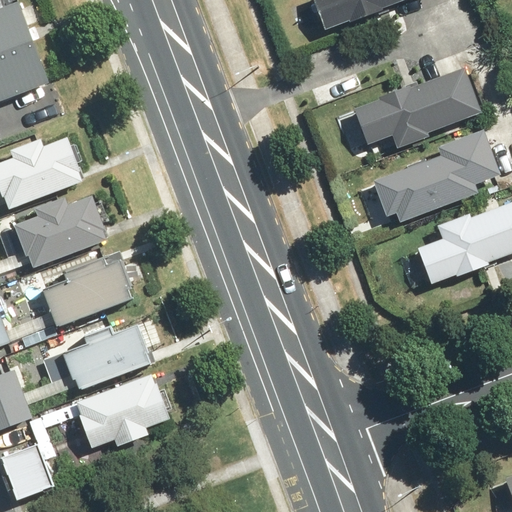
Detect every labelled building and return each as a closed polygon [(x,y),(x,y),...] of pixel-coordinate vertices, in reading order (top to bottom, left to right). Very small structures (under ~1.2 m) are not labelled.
[(0,99),(49,81),(18,0),(12,0),(0,4),(0,99)] [(321,0),(332,30),(357,21),(358,24),(390,12),(389,10),(416,0),(321,0)] [(387,102),(362,111),(375,146),(400,137),(405,149),(436,138),(435,134),(489,114),(472,70),(419,90),(418,88),(386,99),(387,102)] [(449,157),(381,183),(395,218),(405,215),(408,224),(485,195),(482,186),(509,176),(492,131),(445,149),(449,157)] [(0,166),(0,175),(13,211),(91,182),(75,139),(51,147),(48,138),(20,148),(23,158),(0,166)] [(35,269),(121,239),(106,195),(20,225),(35,269)] [(450,240),(425,250),(439,285),(463,276),(464,278),(496,266),(495,264),(511,257),(511,206),(478,219),(477,215),(445,227),(450,240)] [(127,256),(41,286),(55,327),(141,297),(127,256)] [(0,350),(19,343),(2,303),(0,304),(0,350)] [(150,323),(64,353),(77,390),(163,360),(150,323)] [(20,373),(3,379),(20,428),(37,423),(20,373)] [(169,376),(83,406),(98,449),(184,419),(169,376)] [(47,448),(3,464),(17,505),(61,490),(47,448)]
